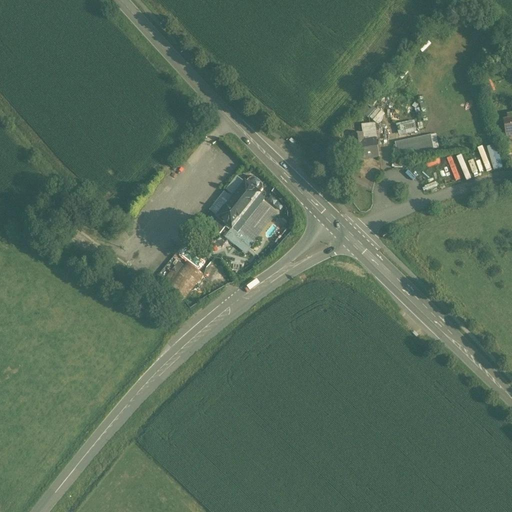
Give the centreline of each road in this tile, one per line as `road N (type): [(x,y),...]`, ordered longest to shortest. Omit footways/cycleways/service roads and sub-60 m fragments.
road 1 (secondary): [(39,511),(162,369),(243,299),(345,233)]
road 2 (secondary): [(345,233),(120,0)]
road 3 (secondary): [(511,398),(345,233)]
road 4 (unclassified): [(345,233),(511,174)]
